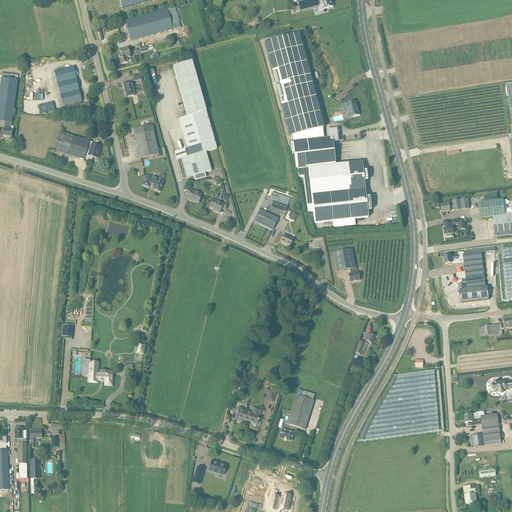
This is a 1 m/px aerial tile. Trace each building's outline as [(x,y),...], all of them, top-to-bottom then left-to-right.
[(319,7),(320,10),(324,9),(333,7),(332,2),(330,3),(329,0),(324,0),(318,2),(317,0),(297,0),(300,12),(319,7)] [(131,41),(173,30),(180,28),(175,8),(167,10),(125,21),(131,41)] [(328,138),(324,139),(322,129),(323,128),(298,34),(264,43),(289,137),(292,137),(296,170),(297,170),(298,178),(303,177),(307,213),(313,212),(315,223),(368,217),(362,162),(335,165),(332,142),(338,141),(336,129),(327,131),(328,138)] [(130,58),(127,48),(122,49),(123,50),(121,50),(121,51),(121,53),(120,53),(119,53),(120,55),(118,55),(121,65),(128,63),(127,58),(130,58)] [(206,112),(191,62),(172,68),(187,117),(179,120),(187,149),(174,153),(177,161),(177,160),(182,179),(186,178),(187,178),(211,171),(206,152),(216,149),(206,112)] [(63,107),(63,106),(64,110),(76,107),(77,110),(81,110),(82,113),(90,111),(89,104),(82,105),(81,102),(82,102),(73,67),(54,71),(63,107)] [(156,67),(147,70),(151,82),(155,80),(155,81),(160,79),(156,67)] [(1,78),(0,88),(0,121),(5,122),(4,129),(3,136),(11,137),(12,130),(8,130),(9,126),(11,126),(12,123),(13,116),(14,117),(15,110),(14,110),(18,80),(1,78)] [(134,95),(131,81),(123,83),(126,97),(134,95)] [(350,118),(359,115),(355,102),(342,105),(344,111),(347,110),(350,118)] [(52,103),(44,105),(47,116),(55,114),(55,116),(64,114),(63,109),(54,111),(52,103)] [(152,125),(133,130),(140,159),(159,155),(152,125)] [(90,141),(61,133),(56,152),(84,160),(87,151),(88,147),(90,141)] [(88,147),(87,151),(89,152),(88,156),(97,159),(101,147),(92,145),(91,148),(88,147)] [(146,176),(143,185),(149,187),(149,185),(154,187),(153,190),(159,192),(163,182),(158,180),(156,180),(157,179),(156,178),(155,178),(154,178),(154,177),(153,177),(152,177),(152,178),(146,176)] [(198,203),(202,195),(192,191),(193,189),(192,189),(188,188),(188,187),(185,194),(189,195),(188,200),(192,202),(193,201),(198,203)] [(497,200),(496,195),(484,196),(485,202),(478,203),(480,218),(493,217),(495,237),(511,235),(511,213),(505,214),(503,200),(497,200)] [(273,201),(271,207),(285,212),(287,206),(289,203),(275,198),(273,201)] [(450,211),(450,208),(453,208),(454,211),(469,209),(468,199),(453,201),(453,204),(441,205),(442,212),(450,211)] [(223,202),(222,204),(213,200),(209,208),(215,210),(215,211),(219,213),(221,209),(225,210),(228,204),(223,202)] [(260,210),(254,222),(272,231),(278,218),(260,210)] [(290,212),(288,216),(290,217),(289,219),(293,221),(296,215),(290,212)] [(465,229),(464,222),(459,223),(451,224),(445,225),(445,228),(444,228),(444,235),(446,235),(447,235),(447,236),(451,236),(451,234),(452,234),(453,234),(453,229),(456,229),(455,227),(459,227),(460,230),(465,229)] [(283,235),(280,241),(290,246),(293,239),(283,235)] [(495,251),(495,247),(470,250),(467,250),(467,252),(458,253),(458,254),(444,256),(445,264),(448,264),(451,264),(451,263),(452,263),(452,261),(459,260),(459,259),(463,259),(467,289),(460,290),(462,303),(489,299),(487,286),(485,287),(482,253),(495,251)] [(358,273),(357,273),(356,267),(352,249),(332,253),(335,272),(349,269),(350,274),(348,274),(350,282),(359,280),(358,273)] [(484,327),(478,328),(480,337),(485,336),(491,336),(502,335),(501,324),(484,327)] [(63,325),(62,337),(72,338),(73,326),(63,325)] [(362,355),(368,342),(371,343),(375,336),(367,332),(363,340),(365,340),(364,343),(359,341),(355,353),(362,355)] [(138,342),(136,354),(144,355),(147,344),(138,342)] [(84,368),(83,376),(88,377),(88,382),(97,382),(97,381),(105,381),(105,385),(112,386),(113,371),(98,370),(98,369),(98,363),(90,362),(89,362),(89,368),(84,368)] [(491,387),(491,388),(491,389),(492,389),(492,390),(493,390),(494,390),(494,392),(499,391),(499,392),(500,392),(500,393),(501,393),(502,393),(503,393),(503,392),(504,392),(504,391),(508,390),(508,391),(508,395),(511,394),(511,395),(511,394),(511,382),(507,383),(507,381),(500,382),(493,383),(493,385),(492,385),(492,386),(491,386),(491,387)] [(273,403),(277,389),(270,386),(270,389),(267,388),(265,394),(268,395),(266,401),(273,403)] [(313,400),(314,395),(299,390),(297,396),(295,395),(290,411),(287,410),(286,414),(289,415),(286,424),(305,430),(314,401),(313,400)] [(251,413),(246,411),(246,409),(239,407),(236,419),(242,421),(243,419),(248,421),(248,420),(252,421),(252,422),(257,424),(259,419),(258,419),(260,411),(252,408),(251,413)] [(468,427),(477,425),(482,425),(483,434),(471,436),(472,448),(501,444),(497,414),(497,413),(492,413),(493,415),(487,416),(486,412),(464,415),(465,423),(467,423),(468,423),(468,427)] [(26,479),(26,473),(26,464),(26,444),(25,444),(25,439),(22,439),(22,429),(15,429),(15,444),(18,444),(18,464),(19,464),(19,479),(26,479)] [(282,429),(280,438),(283,439),(284,438),(287,439),(287,440),(291,441),(294,433),(292,433),(292,432),(289,431),(289,432),(288,432),(288,431),(282,429)] [(41,431),(30,431),(30,438),(31,438),(31,448),(36,448),(35,438),(41,438),(41,431)] [(57,438),(51,438),(51,448),(52,448),(52,450),(57,450),(57,452),(60,452),(60,447),(57,447),(57,438)] [(8,450),(0,450),(0,489),(9,490),(8,450)] [(39,460),(30,460),(31,479),(39,479),(39,460)] [(212,461),(209,470),(223,475),(226,466),(212,461)] [(193,474),(192,476),(195,477),(194,479),(206,483),(208,476),(203,474),(206,466),(199,464),(195,475),(193,474)] [(495,468),(479,470),(480,478),(496,476),(495,468)] [(479,486),(475,486),(463,487),(465,505),(477,504),(476,492),(480,492),(479,486)] [(273,496),(271,506),(280,508),(279,509),(287,511),(290,497),(288,496),(287,496),(286,496),(286,495),(285,495),(285,496),(283,495),(282,499),(278,498),(278,497),(273,496)]
